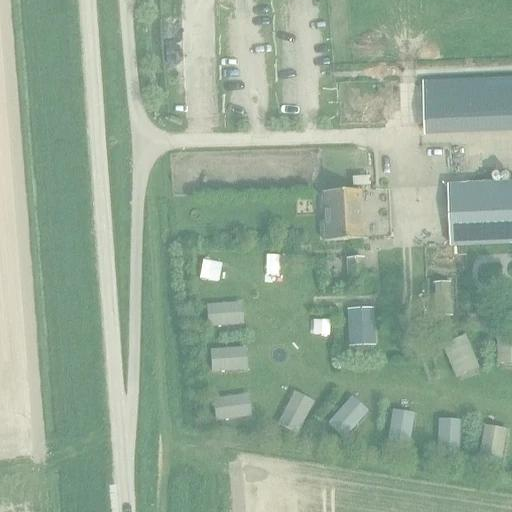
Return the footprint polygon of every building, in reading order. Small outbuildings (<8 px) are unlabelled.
[(511,78),(424,82),(426,123),(511,119),(511,78)] [(431,150),(407,151),(407,176),(431,176),(431,150)] [(375,190),(374,169),(357,169),(358,190),(375,190)] [(511,183),(448,186),(451,246),(511,243),(511,183)] [(437,184),(417,184),(417,194),(437,193),(437,184)] [(359,191),(321,193),(323,242),(361,240),(359,191)] [(362,259),(346,260),(347,289),(374,288),(374,276),(363,276),(362,259)] [(450,284),(433,284),(433,319),(450,319),(450,284)] [(368,310),(351,311),(352,345),(369,345),(368,310)] [(355,385),(335,408),(352,424),(373,401),(355,385)] [(395,401),(392,430),(414,432),(417,402),(395,401)] [(464,441),(465,409),(443,408),(441,440),(464,441)]
